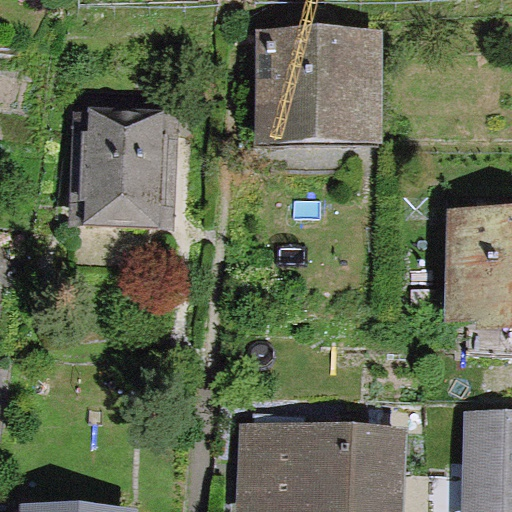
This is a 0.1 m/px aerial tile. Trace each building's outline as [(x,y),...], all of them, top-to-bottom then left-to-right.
[(385,37),(252,38),(253,142),(386,142),(385,37)] [(164,115),(77,108),(66,230),(154,238),(164,115)] [(511,227),(451,225),(445,339),(511,342),(511,227)] [(511,511),(511,417),(462,416),(458,511),(511,511)] [(390,511),(395,435),(242,428),(237,511),(390,511)]
